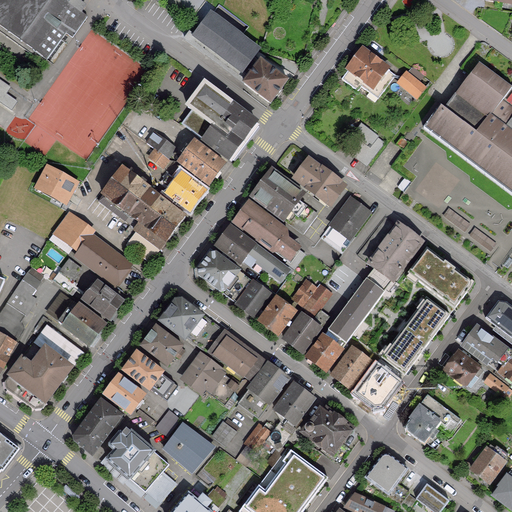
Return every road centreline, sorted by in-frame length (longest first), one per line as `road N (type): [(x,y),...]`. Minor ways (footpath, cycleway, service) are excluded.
road 1 (residential): [(383,430),(173,273)]
road 2 (residential): [(492,279),(394,200),(281,125)]
road 3 (residential): [(281,125),(100,6)]
road 4 (residential): [(173,273),(45,441)]
road 5 (unknown): [(160,289),(81,213),(133,127)]
road 6 (residential): [(383,430),(492,279)]
road 7 (residential): [(281,125),(173,273)]
road 8 (residential): [(372,0),(281,125)]
road 9 (residential): [(494,511),(383,430)]
